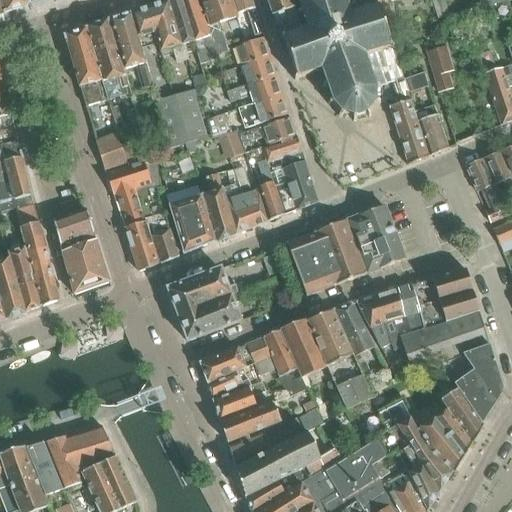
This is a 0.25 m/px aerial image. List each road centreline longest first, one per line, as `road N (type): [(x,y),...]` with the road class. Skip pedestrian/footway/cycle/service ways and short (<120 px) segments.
road 1 (residential): [(153,366),(427,267),(432,252),(405,177)]
road 2 (residential): [(110,0),(40,23),(125,297)]
road 3 (residential): [(329,208),(125,297)]
road 4 (residential): [(329,208),(259,0)]
road 5 (residential): [(511,328),(444,160)]
road 6 (residential): [(0,344),(125,297)]
road 7 (residential): [(166,394),(222,511)]
